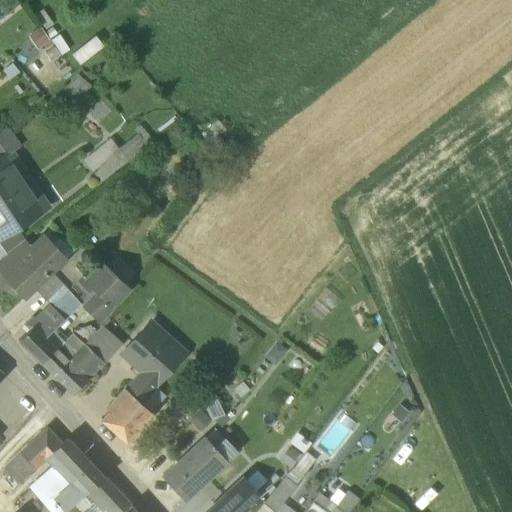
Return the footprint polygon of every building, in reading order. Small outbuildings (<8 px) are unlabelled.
[(87,41),(72,51),(79,61),(94,50),(87,41)] [(5,128),(0,132),(0,160),(19,148),(5,128)] [(118,134),(85,160),(101,180),(134,153),(118,134)] [(0,163),(0,238),(14,229),(41,211),(28,192),(21,196),(14,184),(0,163)] [(20,180),(14,184),(21,196),(28,192),(20,180)] [(14,229),(0,238),(0,258),(22,242),(23,241),(14,229)] [(0,258),(0,269),(5,275),(31,251),(22,242),(0,258)] [(5,275),(4,276),(25,298),(34,290),(51,273),(65,260),(49,244),(41,252),(31,251),(5,275)] [(134,273),(116,255),(107,264),(110,267),(107,269),(125,287),(134,273)] [(107,269),(100,262),(84,279),(95,289),(82,303),(100,321),(129,290),(125,287),(107,269)] [(51,273),(34,290),(52,307),(59,301),(68,291),(51,273)] [(83,277),(72,288),(76,292),(72,295),(80,304),(82,303),(95,289),(84,279),(83,277)] [(72,295),(68,291),(59,301),(71,314),(81,305),(80,304),(72,295)] [(71,314),(59,301),(52,307),(64,320),(65,320),(71,314)] [(32,327),(18,341),(30,353),(45,339),(64,320),(52,307),(40,320),(32,327)] [(35,315),(28,322),(32,327),(40,320),(35,315)] [(84,319),(71,332),(80,342),(78,344),(81,347),(84,344),(96,331),(84,319)] [(148,323),(121,353),(142,372),(126,390),(139,401),(182,353),(148,323)] [(96,331),(84,344),(103,363),(104,364),(122,343),(102,325),(96,331)] [(45,339),(30,353),(40,363),(54,349),(45,339)] [(67,361),(54,349),(40,363),(53,376),(73,395),(74,395),(87,379),(103,363),(84,344),(81,347),(67,361)] [(115,404),(101,420),(126,443),(151,413),(139,401),(126,390),(115,404)] [(52,424),(6,468),(18,483),(33,467),(47,458),(52,454),(68,440),(52,424)] [(203,438),(163,475),(184,499),(235,452),(223,439),(213,449),(203,438)] [(68,440),(52,454),(60,462),(64,459),(68,463),(79,452),(68,440)] [(104,479),(79,452),(68,463),(64,459),(60,462),(81,486),(87,493),(104,479)] [(300,475),(313,460),(305,453),(292,468),(300,475)] [(60,462),(31,488),(51,511),(66,511),(87,493),(81,486),(60,462)] [(298,479),(290,472),(283,479),(292,486),(298,479)] [(120,497),(104,479),(87,493),(92,499),(101,509),(108,508),(120,497)] [(242,479),(206,511),(240,511),(245,507),(243,505),(256,493),(242,479)] [(283,479),(263,504),(272,511),(275,511),(294,488),(292,486),(283,479)] [(347,491),(331,511),(349,511),(359,500),(347,491)] [(66,511),(75,511),(92,499),(87,493),(66,511)] [(318,494),(311,504),(322,511),(329,502),(318,494)]
